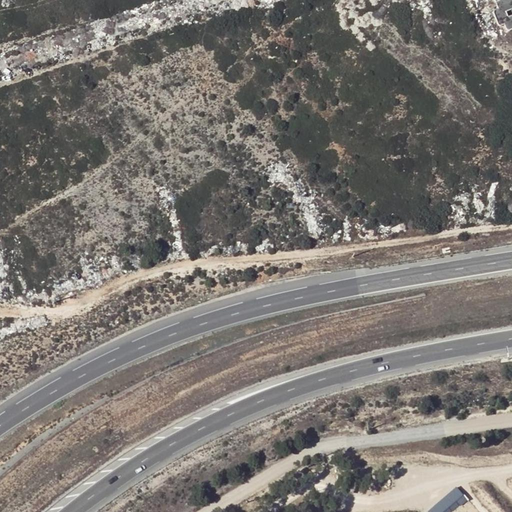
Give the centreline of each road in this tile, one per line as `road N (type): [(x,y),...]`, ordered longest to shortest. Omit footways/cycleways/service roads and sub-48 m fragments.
road 1 (trunk): [(511,259),(374,280),(209,320),(95,367),(0,424)]
road 2 (track): [(0,307),(78,301),(181,261),(511,222)]
road 3 (trunk): [(76,511),(181,440),(272,396),(410,357),(511,340)]
road 4 (unclassified): [(511,421),(327,445),(206,511)]
road 5 (track): [(270,511),(302,497),(374,498),(511,466)]
